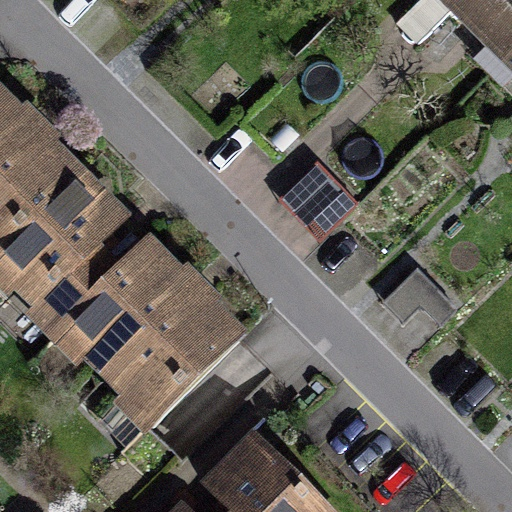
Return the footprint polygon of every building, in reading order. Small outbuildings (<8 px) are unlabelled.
[(511,0),(405,0),(511,110),(511,0)] [(12,91),(0,102),(0,307),(127,442),(242,334),(12,91)] [(315,222),(340,183),(311,165),(287,203),(315,222)] [(420,271),(389,299),(422,334),(453,306),(420,271)] [(192,511),(303,511),(243,457),(192,511)]
